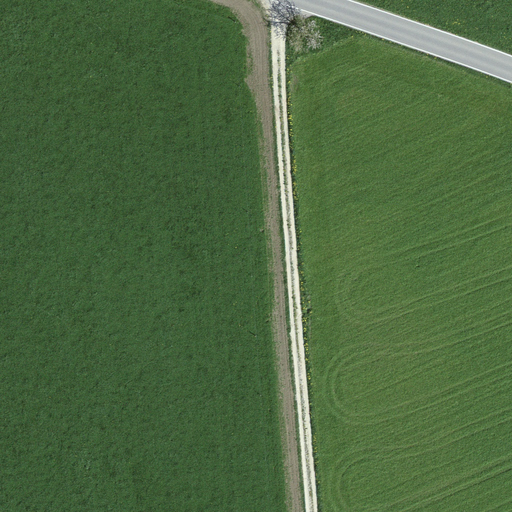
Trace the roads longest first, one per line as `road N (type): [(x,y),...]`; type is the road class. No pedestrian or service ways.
road 1 (track): [(277,0),(315,511)]
road 2 (tertiary): [(312,0),(511,69)]
